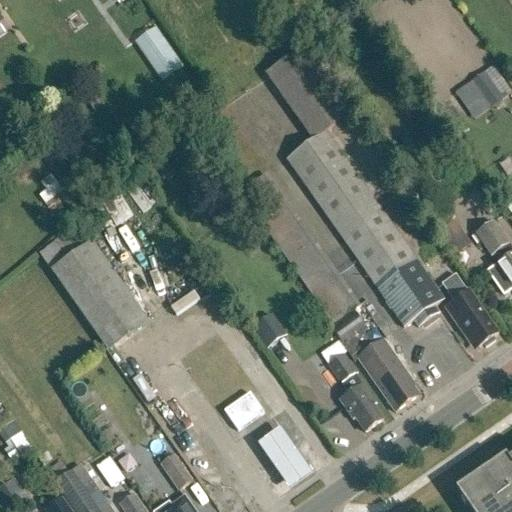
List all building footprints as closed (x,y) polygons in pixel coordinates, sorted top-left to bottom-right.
[(287,163),(404,330),(414,323),(419,330),(439,316),(434,309),(444,302),(374,203),(397,188),(301,52),(266,77),(313,144),(287,163)] [(483,75),(471,84),(491,111),(502,102),(483,75)] [(47,193),(40,198),(46,206),(63,192),(51,177),(41,185),(47,193)] [(511,246),(494,220),(475,233),(493,258),(497,255),(501,261),(495,265),(511,289),(511,246)] [(473,245),(457,222),(439,234),(455,258),(473,245)] [(53,275),(108,354),(148,326),(93,247),(53,275)] [(446,310),(467,340),(471,339),(480,352),(498,338),(456,277),(442,287),(454,305),(446,310)] [(358,362),(374,351),(362,334),(367,331),(355,315),(332,331),(344,347),(354,365),(358,362)] [(374,351),(358,362),(395,416),(417,400),(412,392),(415,389),(383,344),(374,351)] [(329,367),(349,396),(339,403),(354,424),(356,422),(365,435),(384,422),(374,409),(377,408),(356,378),(357,377),(343,357),(329,367)] [(238,435),(264,416),(250,397),(225,415),(238,435)] [(14,423),(0,433),(0,436),(9,449),(4,452),(10,461),(15,458),(17,462),(33,451),(14,423)] [(180,494),(181,494),(193,485),(175,459),(161,468),(180,494)] [(511,511),(511,462),(509,459),(470,486),(473,490),(464,496),(461,492),(460,493),(472,511),(511,511)] [(111,461),(98,470),(112,491),(125,482),(111,461)] [(110,511),(80,469),(56,485),(74,511),(110,511)] [(13,483),(0,492),(0,507),(3,511),(7,511),(25,500),(13,483)] [(193,511),(181,494),(180,494),(184,501),(171,510),(172,511),(164,511),(163,510),(160,511),(193,511)] [(143,511),(134,498),(120,508),(123,511),(143,511)] [(68,511),(62,502),(47,511),(68,511)]
